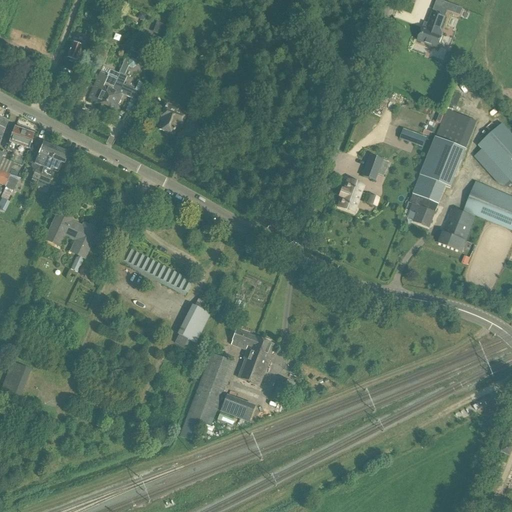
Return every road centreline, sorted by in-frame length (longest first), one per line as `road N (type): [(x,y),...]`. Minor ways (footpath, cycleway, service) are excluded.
road 1 (track): [(474,339),(28,511)]
road 2 (tertiary): [(293,254),(0,99)]
road 3 (unclassified): [(293,254),(389,0)]
road 4 (track): [(471,398),(253,511)]
road 5 (tertiary): [(511,338),(452,306),(355,286),(293,254)]
road 6 (unknown): [(35,116),(78,0)]
